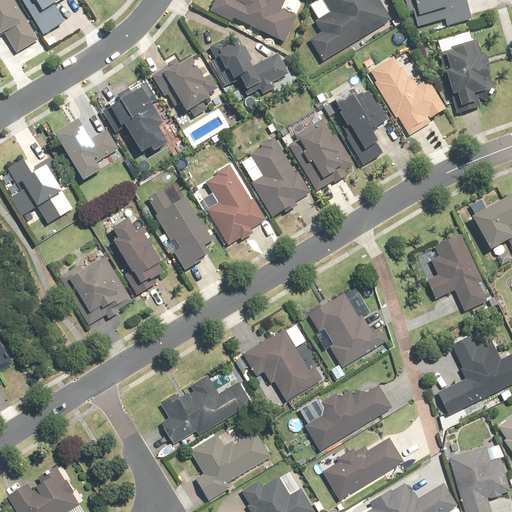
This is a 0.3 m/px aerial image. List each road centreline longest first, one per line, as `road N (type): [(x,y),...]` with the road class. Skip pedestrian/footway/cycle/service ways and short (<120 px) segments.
road 1 (residential): [(511,148),(450,172),(99,388)]
road 2 (residential): [(0,116),(112,48),(160,0)]
road 3 (residential): [(99,388),(152,479),(156,511)]
